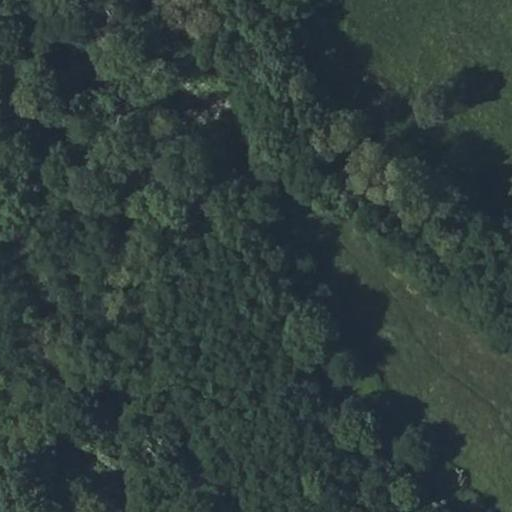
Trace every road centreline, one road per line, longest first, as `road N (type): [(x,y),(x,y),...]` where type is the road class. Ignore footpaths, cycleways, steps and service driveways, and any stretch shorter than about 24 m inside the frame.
road 1 (unclassified): [(107,511),(140,459),(107,289),(118,245),(152,186),(207,127),(243,113),(285,119),(511,272)]
road 2 (track): [(207,127),(148,0)]
